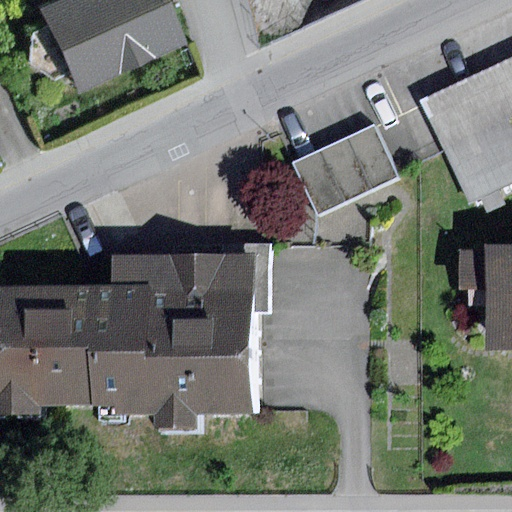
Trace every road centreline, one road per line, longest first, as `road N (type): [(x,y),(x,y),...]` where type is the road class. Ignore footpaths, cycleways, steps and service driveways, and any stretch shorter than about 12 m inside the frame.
road 1 (residential): [(0,215),(238,104)]
road 2 (residential): [(238,104),(467,0)]
